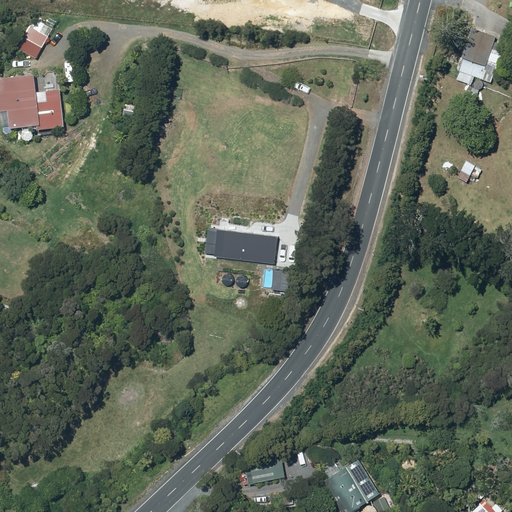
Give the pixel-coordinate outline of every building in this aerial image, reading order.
[(54,29),(32,16),(15,45),(38,58),(54,29)] [(485,36),(461,26),(444,67),(467,77),(485,36)] [(20,70),(0,72),(0,117),(1,123),(25,120),(20,70)] [(49,83),(25,86),(30,122),(53,119),(49,83)] [(478,165),(467,159),(457,177),(468,183),(478,165)] [(346,511),(382,491),(361,456),(323,478),(343,511),(346,511)] [(248,465),(250,482),(287,476),(284,460),(248,465)]
